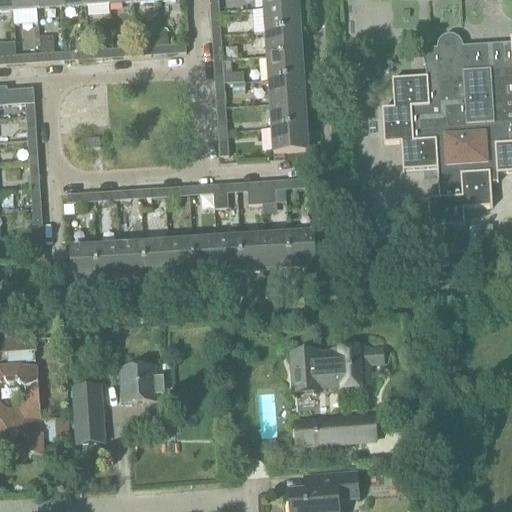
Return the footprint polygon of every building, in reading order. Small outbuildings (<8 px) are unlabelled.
[(0,0),(0,15),(12,14),(11,0),(0,0)] [(11,0),(12,14),(36,13),(34,0),(11,0)] [(34,0),(36,13),(61,11),(60,0),(34,0)] [(60,0),(61,11),(86,9),(85,0),(60,0)] [(85,0),(86,9),(109,8),(108,0),(85,0)] [(263,0),(264,12),(299,10),(298,0),(263,0)] [(210,15),(218,14),(217,4),(209,3),(210,15)] [(266,37),(301,35),(299,10),(264,12),(266,37)] [(211,28),(219,28),(218,14),(210,15),(211,28)] [(267,60),(302,58),(301,35),(266,37),(267,60)] [(460,44),(457,40),(453,38),(448,37),(443,38),(440,41),(437,45),(437,50),(436,50),(437,54),(420,55),(418,51),(417,52),(420,56),(421,61),(423,66),(424,70),(425,75),(425,79),(391,81),(392,110),(380,111),(383,146),(399,145),(400,173),(436,171),(438,201),(426,201),(428,231),(463,228),(462,211),(490,210),(488,177),(511,175),(511,39),(510,40),(510,45),(461,48),(460,44)] [(54,39),(41,39),(42,58),(52,57),(55,57),(54,39)] [(13,45),(0,45),(0,58),(13,58),(13,45)] [(175,49),(176,58),(188,57),(188,49),(175,49)] [(125,61),(137,60),(137,51),(124,52),(125,61)] [(137,60),(150,59),(148,51),(137,51),(137,60)] [(213,64),(221,63),(220,51),(212,51),(213,64)] [(89,63),(101,63),(100,54),(89,55),(89,63)] [(76,64),(89,63),(89,55),(76,56),(76,64)] [(39,58),(39,67),(52,66),(52,57),(42,58),(39,58)] [(28,67),(39,67),(39,58),(27,59),(28,67)] [(268,84),(303,82),(302,58),(267,60),(268,84)] [(4,68),(16,68),(15,59),(3,60),(4,68)] [(214,76),(222,77),(221,63),(213,64),(214,76)] [(270,108),(305,106),(303,82),(268,84),(270,108)] [(0,108),(24,107),(34,106),(33,92),(7,94),(7,90),(0,90),(0,108)] [(216,111),(224,111),(223,97),(215,97),(216,111)] [(24,119),(35,118),(34,106),(24,107),(24,119)] [(271,133),(306,131),(305,106),(270,108),(271,133)] [(217,125),(225,124),(224,111),(216,111),(217,125)] [(26,144),(36,143),(35,118),(24,119),(26,144)] [(306,131),(271,133),(273,157),(308,155),(306,131)] [(84,153),(98,151),(98,140),(83,141),(84,153)] [(27,168),(38,167),(36,143),(26,144),(27,168)] [(229,149),(217,149),(219,160),(229,159),(229,149)] [(29,191),(39,191),(38,167),(27,168),(29,191)] [(306,183),(297,184),(297,194),(307,194),(306,183)] [(260,186),(262,208),(275,207),(274,185),(260,186)] [(248,209),(262,208),(260,186),(248,187),(248,209)] [(215,212),(227,211),(226,188),(214,189),(214,198),(215,212)] [(200,199),(214,198),(214,189),(199,190),(200,199)] [(30,216),(41,215),(39,191),(29,191),(30,216)] [(165,201),(179,200),(179,191),(164,192),(165,201)] [(151,202),(165,201),(164,192),(150,193),(151,202)] [(117,204),(130,203),(130,194),(117,195),(117,204)] [(103,205),(117,204),(117,195),(103,196),(103,205)] [(68,207),(83,206),(83,197),(68,198),(68,207)] [(32,239),(42,238),(41,215),(30,216),(32,239)] [(481,228),(470,229),(470,232),(471,249),(482,248),(482,243),(493,243),(492,231),(492,228),(481,228)] [(288,239),(290,273),(315,272),(313,237),(288,239)] [(34,266),(44,266),(42,238),(32,239),(34,266)] [(266,275),(290,273),(288,239),(264,240),(266,275)] [(243,276),(266,275),(264,240),(240,242),(243,276)] [(219,278),(243,276),(240,242),(217,243),(219,278)] [(195,279),(219,278),(217,243),(193,245),(195,279)] [(170,281),(195,279),(193,245),(168,246),(170,281)] [(146,282),(170,281),(168,246),(143,248),(146,282)] [(122,284),(146,282),(143,248),(120,249),(122,284)] [(97,286),(122,284),(120,249),(95,251),(97,286)] [(73,287),(97,286),(95,251),(71,252),(73,287)] [(44,266),(34,266),(35,289),(46,289),(44,266)] [(203,329),(172,330),(175,435),(205,435),(203,329)] [(34,342),(0,344),(0,349),(0,357),(7,356),(21,355),(34,355),(34,342)] [(319,354),(291,356),(293,396),(321,394),(321,392),(331,392),(331,393),(370,391),(368,370),(384,368),(382,353),(367,354),(367,351),(328,354),(329,356),(319,357),(319,354)] [(34,355),(21,355),(7,356),(8,372),(5,372),(0,372),(0,426),(40,424),(36,370),(24,371),(14,371),(14,367),(35,366),(34,355)] [(155,381),(154,371),(119,373),(121,407),(156,405),(156,398),(163,398),(162,381),(155,381)] [(102,389),(72,391),(76,450),(106,448),(102,389)] [(371,419),(292,425),(294,451),(373,445),(371,419)] [(40,424),(0,426),(0,459),(0,460),(0,456),(0,447),(7,440),(19,439),(27,447),(28,458),(42,463),(40,437),(56,436),(56,446),(70,446),(68,422),(40,424)] [(148,438),(162,438),(161,424),(148,424),(148,438)] [(289,511),(338,511),(337,503),(356,502),(354,476),(304,479),(305,495),(288,496),(289,511)]
